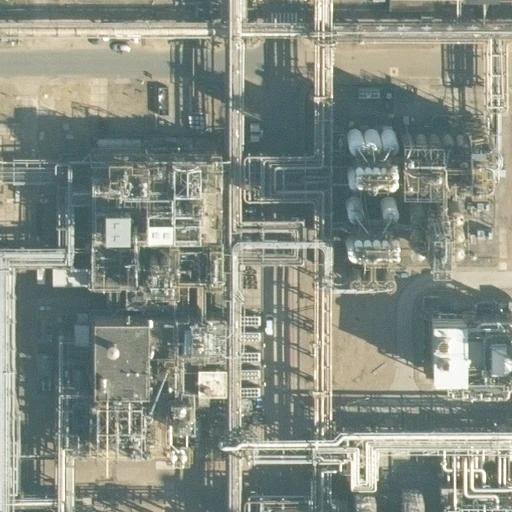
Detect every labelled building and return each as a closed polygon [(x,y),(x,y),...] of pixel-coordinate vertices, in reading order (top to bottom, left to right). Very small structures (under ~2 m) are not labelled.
[(433,0),(391,0),(391,9),(433,8),(433,0)] [(192,222),(195,143),(86,139),(85,154),(78,154),(77,171),(95,172),(92,224),(112,225),(112,231),(125,231),(125,219),(192,222)] [(58,242),(69,242),(69,198),(58,198),(58,242)] [(511,302),(427,304),(428,363),(462,362),(462,350),(502,349),(502,335),(511,334),(511,302)] [(224,310),(92,310),(91,385),(224,385),(224,310)] [(362,460),(362,505),(423,506),(423,461),(362,460)] [(329,473),(342,473),(342,463),(329,463),(329,473)]
